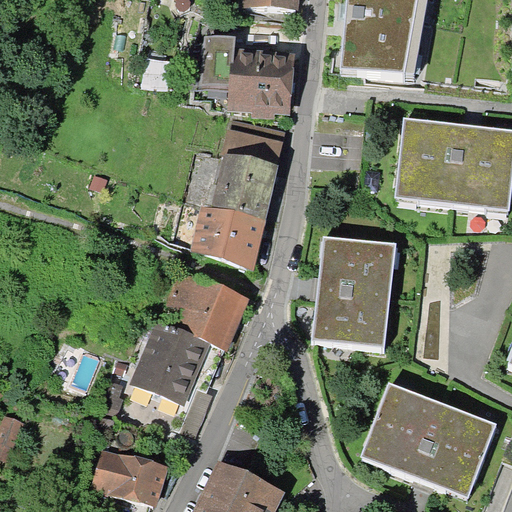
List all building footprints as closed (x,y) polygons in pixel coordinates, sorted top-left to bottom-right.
[(293,17),(294,0),(244,0),(244,13),(293,17)] [(412,81),(427,0),(346,0),(339,75),(412,81)] [(207,106),(228,111),(232,62),(212,58),(207,106)] [(227,112),(285,118),(290,67),(233,60),(232,62),(228,111),(227,112)] [(511,179),(511,138),(404,124),(393,204),(507,218),(511,179)] [(261,228),(281,139),(231,126),(227,141),(225,140),(220,162),(218,162),(211,192),(218,193),(214,214),(203,211),(203,213),(261,228)] [(250,275),(261,228),(203,213),(193,255),(250,275)] [(312,347),(385,354),(395,250),(321,243),(312,347)] [(222,357),(244,305),(177,277),(166,304),(186,312),(176,337),(212,353),(222,357)] [(194,394),(212,353),(176,337),(156,329),(131,389),(179,409),(187,391),(194,394)] [(97,421),(112,426),(119,404),(115,403),(119,392),(107,389),(97,421)] [(496,430),(387,390),(360,462),(469,503),(496,430)] [(18,429),(4,423),(0,431),(0,462),(3,464),(18,429)] [(91,435),(105,439),(110,427),(96,423),(91,435)] [(151,511),(162,473),(120,461),(119,464),(100,459),(90,491),(109,497),(108,500),(151,511)] [(264,511),(269,503),(277,507),(281,500),(217,468),(195,511),(264,511)]
